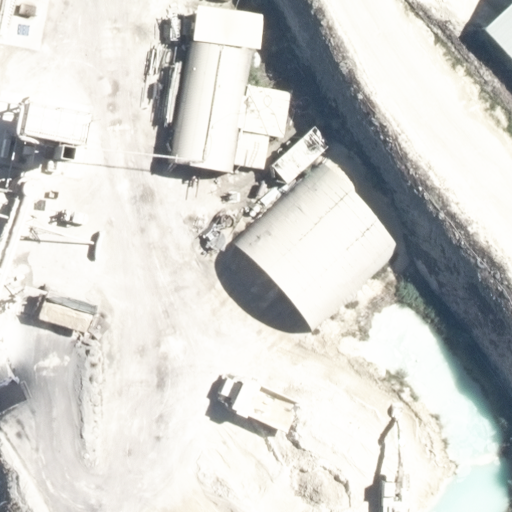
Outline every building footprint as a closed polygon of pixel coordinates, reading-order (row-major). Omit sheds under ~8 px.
[(511,0),(500,0),(469,31),(511,74),(511,0)] [(275,170),(274,163),(277,141),(286,142),(295,90),(250,83),(255,53),(187,43),(169,159),(168,172),(233,177),(234,167),(275,170)] [(331,162),(230,245),(307,339),(408,256),(331,162)] [(417,293),(396,272),(335,334),(357,355),(417,293)] [(26,287),(18,318),(69,332),(77,301),(26,287)]
